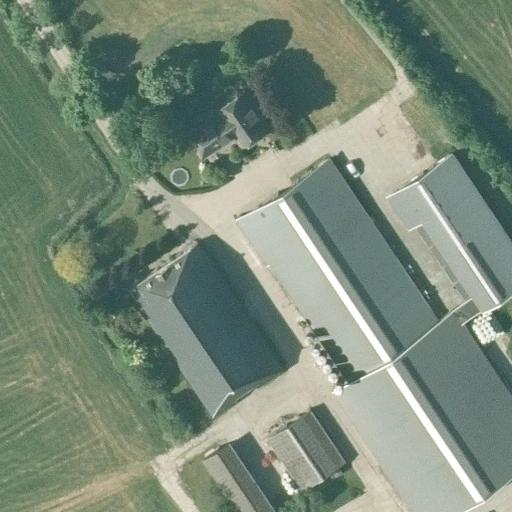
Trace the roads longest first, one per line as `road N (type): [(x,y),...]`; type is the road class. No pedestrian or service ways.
road 1 (unknown): [(203,231),(250,284),(390,511)]
road 2 (unknown): [(22,0),(108,136),(159,201),(203,231)]
